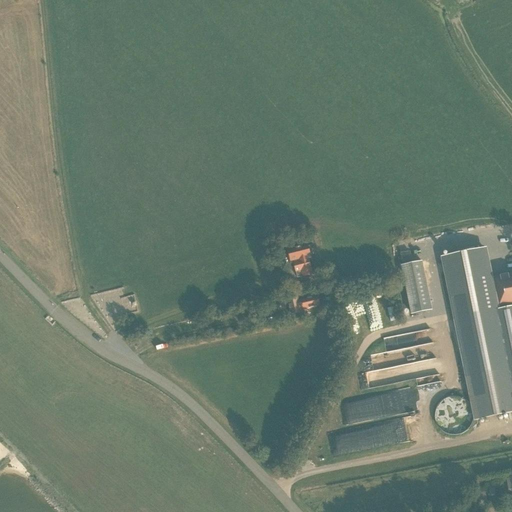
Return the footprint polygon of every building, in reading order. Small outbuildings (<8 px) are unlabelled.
[(311,257),(308,244),(287,249),(291,264),(293,263),(296,273),(300,272),(302,278),(313,275),(309,259),(308,258),(311,257)] [(444,259),(475,419),(511,412),(511,387),(508,368),(511,366),(511,274),(491,278),(486,251),(444,259)] [(422,261),(401,266),(411,315),(432,310),(422,261)] [(295,291),(292,280),(285,282),(289,298),(298,296),(297,291),(295,291)] [(310,281),(301,284),(303,291),(312,289),(310,281)] [(298,296),(285,299),(288,314),(301,311),(301,310),(303,310),(304,314),(316,312),(315,307),(319,306),(317,296),(299,299),(298,296)] [(124,301),(125,314),(133,313),(131,300),(124,301)] [(286,309),(285,302),(273,304),(274,311),(286,309)] [(422,358),(431,358),(432,350),(423,349),(422,358)] [(434,361),(423,365),(427,377),(438,374),(434,361)]
